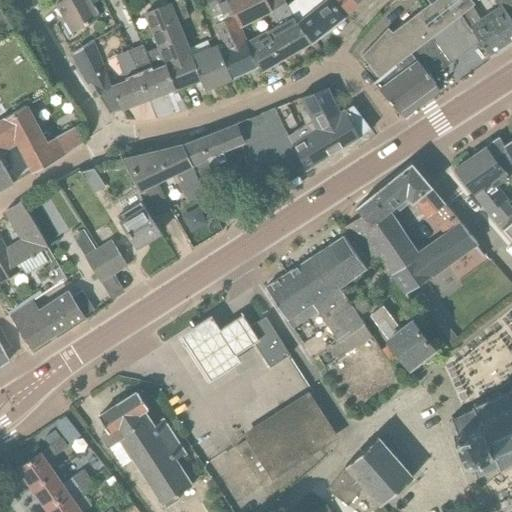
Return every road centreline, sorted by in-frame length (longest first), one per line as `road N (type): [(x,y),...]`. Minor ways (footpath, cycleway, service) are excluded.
road 1 (residential): [(408,143),(347,78),(328,74),(226,116),(114,144)]
road 2 (primary): [(40,383),(234,256)]
road 3 (residential): [(354,442),(234,256)]
road 4 (primary): [(234,256),(408,143)]
road 5 (residential): [(354,442),(394,412),(471,511)]
road 6 (residential): [(114,144),(27,0)]
road 7 (residential): [(408,143),(511,262)]
road 8 (residential): [(0,207),(49,173),(114,144)]
road 9 (primary): [(408,143),(511,77)]
